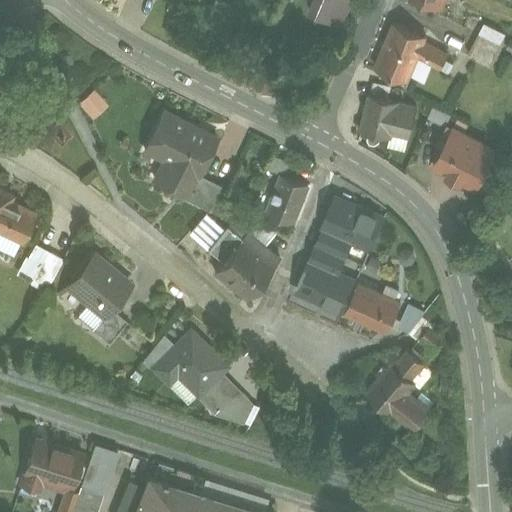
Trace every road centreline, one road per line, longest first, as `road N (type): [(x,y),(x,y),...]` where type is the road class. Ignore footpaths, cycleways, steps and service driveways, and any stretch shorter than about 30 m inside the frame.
road 1 (residential): [(0,401),(345,511)]
road 2 (tertiary): [(484,414),(447,244),(416,197),(337,146)]
road 3 (residential): [(0,141),(88,196),(256,334)]
road 4 (tertiary): [(316,135),(93,24),(66,0)]
road 5 (residential): [(337,146),(256,334)]
road 6 (residential): [(316,135),(376,0)]
